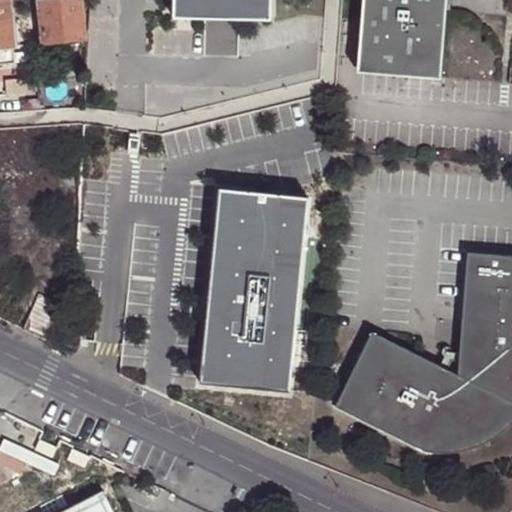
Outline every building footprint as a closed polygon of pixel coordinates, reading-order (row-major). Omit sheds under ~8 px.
[(8,0),(0,0),(0,63),(15,62),(14,54),(8,0)] [(45,43),(84,38),(80,0),(58,0),(43,2),(40,2),(45,43)] [(174,0),(174,24),(264,27),(265,0),(174,0)] [(359,0),(354,62),(437,69),(443,0),(359,0)] [(437,69),(354,62),(354,67),(437,75),(437,69)] [(305,197),(217,193),(200,393),(285,403),(305,197)] [(511,255),(466,252),(461,321),(458,375),(373,334),(336,408),(426,451),(433,452),(445,453),(450,453),(462,451),(473,447),(484,442),(493,436),(502,428),(506,424),(511,415),(511,255)] [(23,329),(51,343),(66,305),(39,293),(23,329)] [(72,450),(68,461),(86,469),(90,458),(72,450)] [(113,511),(100,487),(51,511),(113,511)]
